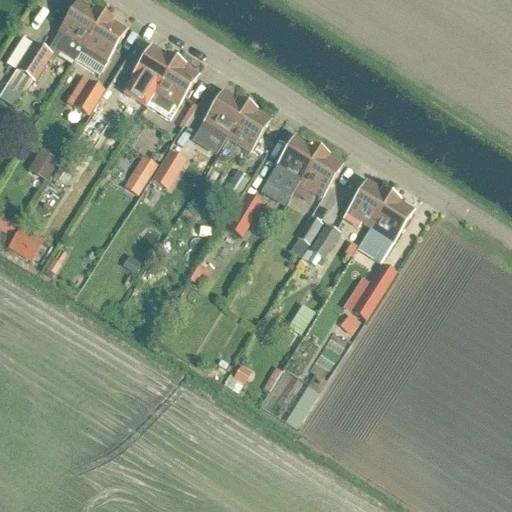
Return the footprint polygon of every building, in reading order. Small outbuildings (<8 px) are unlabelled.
[(73,67),(74,66),(103,21),(78,5),(48,52),(73,67)] [(124,34),(103,21),(74,66),(96,80),(124,34)] [(35,88),(53,60),(33,47),(6,90),(23,101),(33,86),(35,88)] [(154,97),(174,66),(150,51),(131,82),(154,97)] [(0,85),(15,62),(0,53),(0,85)] [(154,97),(146,111),(167,125),(176,110),(195,79),(174,66),(154,97)] [(88,115),(104,91),(94,84),(78,108),(88,115)] [(222,96),(191,146),(214,160),(226,142),(245,110),(222,96)] [(245,110),(226,142),(249,156),(268,124),(245,110)] [(109,125),(94,116),(78,142),(92,151),(109,125)] [(298,187),(317,156),(294,141),(265,188),(289,203),(298,187)] [(40,155),(28,175),(47,187),(59,167),(40,155)] [(169,156),(151,185),(167,195),(185,166),(169,156)] [(317,156),(298,187),(320,201),(339,169),(317,156)] [(146,187),(157,170),(144,162),(133,180),(146,187)] [(365,186),(345,217),(369,232),(389,201),(365,186)] [(239,244),(260,210),(243,199),(222,234),(239,244)] [(369,232),(362,243),(385,257),(411,215),(389,201),(369,232)] [(0,237),(10,244),(17,233),(0,221),(0,237)] [(309,251),(322,229),(309,221),(296,243),(309,251)] [(307,256),(322,265),(338,239),(323,230),(307,256)] [(20,234),(7,255),(18,262),(32,241),(20,234)] [(186,239),(153,289),(167,298),(200,248),(186,239)] [(128,262),(122,273),(133,280),(140,270),(128,262)] [(365,327),(395,278),(382,270),(353,319),(365,327)] [(107,271),(99,281),(110,289),(117,278),(107,271)] [(199,293),(208,278),(198,272),(189,286),(199,293)] [(100,300),(89,317),(103,325),(113,308),(100,300)] [(301,341),(315,318),(301,309),(287,332),(301,341)] [(268,316),(253,340),(267,348),(281,324),(268,316)] [(350,323),(340,333),(349,341),(358,330),(350,323)] [(220,366),(217,370),(223,374),(226,369),(220,366)] [(237,370),(226,388),(234,393),(246,375),(237,370)] [(275,374),(270,382),(275,386),(281,377),(275,374)] [(296,435),(326,387),(313,379),(283,427),(296,435)] [(265,439),(290,400),(277,392),(252,431),(265,439)]
